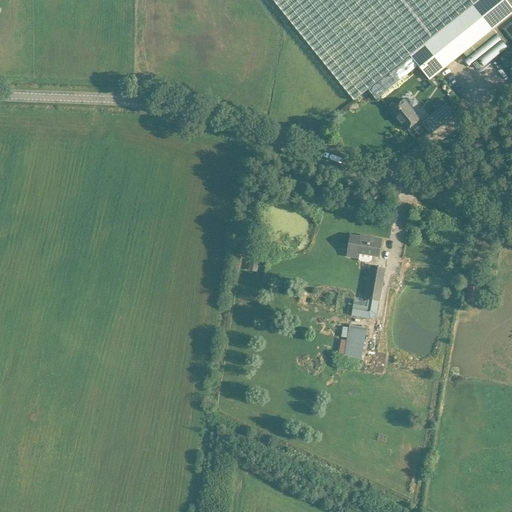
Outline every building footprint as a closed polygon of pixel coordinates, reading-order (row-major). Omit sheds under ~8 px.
[(272,0),(354,101),(368,90),(376,100),(418,66),(429,80),(493,29),(511,13),(511,8),(505,0),(272,0)] [(504,66),(504,54),(494,54),(495,66),(504,66)] [(390,111),(398,122),(400,120),(408,129),(420,119),(404,100),(390,111)] [(446,104),(423,123),(431,133),(455,114),(446,104)] [(372,260),(373,256),(379,257),(381,240),(350,234),(346,257),(358,259),(359,261),(368,263),(372,260)] [(353,309),(351,316),(371,319),(377,315),(379,301),(384,268),(371,266),(366,299),(365,301),(354,299),(353,309)] [(469,283),(466,301),(475,302),(479,284),(469,283)] [(342,339),(339,356),(344,357),(361,360),(366,327),(349,325),(349,328),(343,327),(342,337),(347,338),(347,340),(342,339)]
